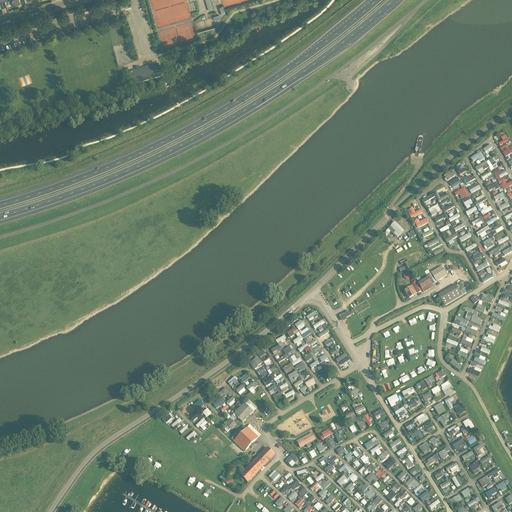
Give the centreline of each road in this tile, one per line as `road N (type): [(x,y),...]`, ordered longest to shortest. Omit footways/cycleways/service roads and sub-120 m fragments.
road 1 (motorway): [(0,215),(194,139),(300,73),(394,0)]
road 2 (motorway): [(376,0),(250,94),(178,135),(0,204)]
road 3 (unclassified): [(332,75),(182,167),(0,237)]
road 4 (unclassified): [(49,511),(93,452),(214,371),(311,291)]
road 5 (residential): [(498,278),(440,181),(419,201),(446,249),(464,254),(482,287)]
road 6 (residential): [(200,433),(175,411),(237,370),(255,374),(279,414)]
road 7 (residential): [(511,240),(467,159),(489,139),(511,176)]
road 8 (unclassified): [(389,213),(511,110)]
